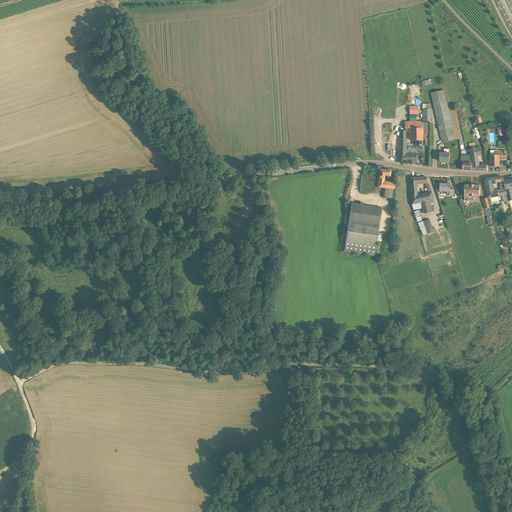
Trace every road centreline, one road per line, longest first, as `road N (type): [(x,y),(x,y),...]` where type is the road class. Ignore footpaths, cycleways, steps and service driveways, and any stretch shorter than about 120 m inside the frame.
road 1 (unclassified): [(18,382),(67,362),(209,372),(404,365)]
road 2 (unclassified): [(404,365),(244,326),(211,254),(247,211),(246,175)]
road 3 (unclassified): [(0,205),(246,175)]
road 4 (unclassified): [(499,511),(439,376),(404,365)]
road 5 (unclassified): [(246,175),(358,162),(392,166)]
road 6 (unclassified): [(19,509),(33,430),(18,382)]
road 7 (residential): [(392,166),(511,174)]
